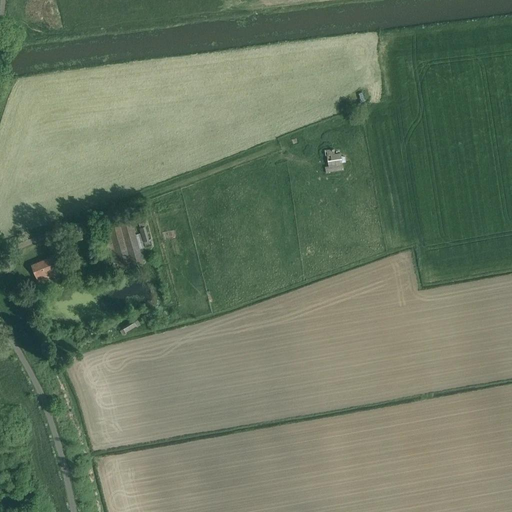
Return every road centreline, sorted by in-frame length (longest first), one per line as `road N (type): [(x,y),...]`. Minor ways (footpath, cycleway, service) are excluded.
road 1 (unclassified): [(74,511),(41,396),(0,320)]
road 2 (track): [(119,202),(277,144)]
road 3 (unclassified): [(0,254),(119,202)]
